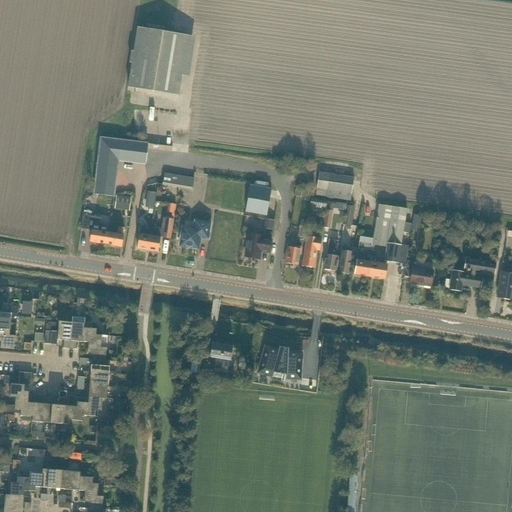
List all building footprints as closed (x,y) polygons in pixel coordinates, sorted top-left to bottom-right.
[(178,96),(188,36),(138,28),(128,88),(178,96)] [(172,147),(139,142),(100,138),(94,194),(114,196),(118,161),(145,164),(148,144),(160,146),(160,147),(160,146),(172,147),(172,148),(172,147)] [(317,188),(316,195),(350,200),(351,194),(352,194),(354,180),(354,178),(319,172),(319,176),(318,184),(317,188)] [(192,190),(194,179),(164,174),(162,185),(192,190)] [(250,186),(246,212),(267,216),(271,189),(250,186)] [(129,211),(131,198),(117,196),(115,209),(129,211)] [(326,208),(333,209),(333,208),(339,209),(340,203),(327,201),(326,208)] [(354,206),(346,204),(343,223),(351,225),(354,206)] [(407,209),(391,206),(379,204),(373,239),(372,245),(375,245),(387,247),(385,261),(406,264),(409,246),(401,245),(403,232),(409,233),(411,224),(405,223),(407,209)] [(329,228),(333,209),(326,208),(323,228),(329,228)] [(99,223),(100,218),(83,215),(81,229),(92,231),(90,241),(106,244),(108,232),(109,225),(99,223)] [(419,229),(421,216),(414,215),(412,228),(419,229)] [(174,218),(166,217),(163,237),(170,238),(174,218)] [(305,237),(307,220),(301,219),(300,228),(299,228),(298,236),(305,237)] [(208,239),(211,223),(195,221),(194,229),(182,227),(179,246),(199,249),(200,238),(208,239)] [(123,235),(124,228),(118,227),(116,234),(108,232),(106,244),(121,246),(123,235)] [(148,251),(151,229),(141,227),(137,249),(148,251)] [(161,237),(162,230),(151,229),(148,251),(158,252),(161,237)] [(271,239),(272,233),(260,232),(259,235),(258,236),(256,236),(249,235),(245,257),(256,258),(259,259),(261,249),(268,250),(269,250),(269,251),(271,241),(271,239)] [(353,241),(354,237),(348,236),(348,240),(345,239),(345,244),(346,244),(344,254),(341,253),(338,272),(349,273),(354,241),(353,241)] [(307,237),(302,266),(314,268),(317,248),(320,249),(321,239),(307,237)] [(370,267),(372,255),(373,251),(375,245),(372,245),(373,239),(360,237),(358,249),(365,250),(364,260),(357,259),(355,272),(355,274),(368,277),(370,268),(370,267)] [(301,254),(303,240),(297,239),(295,248),(288,247),(285,263),(286,263),(287,266),(292,267),(294,264),(298,265),(300,254),(301,254)] [(336,256),(339,241),(329,239),(328,248),(327,255),(326,255),(323,269),(336,271),(338,256),(336,256)] [(373,262),(374,256),(372,255),(370,267),(370,268),(368,277),(384,279),(387,264),(385,264),(373,262)] [(446,279),(445,287),(449,288),(449,290),(461,292),(462,285),(481,288),(481,284),(482,282),(482,279),(483,279),(493,280),(494,275),(496,263),(466,258),(464,270),(464,273),(452,271),(451,280),(446,279)] [(413,268),(414,262),(407,261),(404,277),(411,278),(410,284),(418,285),(418,284),(421,284),(421,285),(431,287),(433,271),(413,268)] [(511,300),(511,273),(501,272),(497,298),(511,300)] [(10,330),(10,329),(12,313),(0,312),(0,334),(3,335),(4,329),(10,330)] [(70,348),(72,322),(59,321),(58,332),(57,340),(64,340),(63,348),(70,348)] [(85,323),(84,323),(72,322),(70,348),(76,349),(77,341),(83,342),(84,328),(85,323)] [(97,329),(84,328),(83,342),(89,343),(88,347),(95,347),(95,341),(102,342),(102,335),(96,335),(97,329)] [(14,349),(16,330),(10,329),(10,330),(4,329),(3,335),(0,334),(0,341),(1,342),(0,348),(14,349)] [(106,361),(106,360),(108,336),(102,335),(102,342),(95,341),(95,347),(88,347),(88,354),(92,354),(92,360),(106,361)] [(233,347),(212,343),(212,344),(211,348),(207,348),(207,354),(210,354),(210,357),(211,357),(210,361),(199,359),(199,361),(192,360),(190,372),(212,377),(216,357),(231,360),(232,354),(235,355),(236,349),(233,348),(233,347)] [(280,351),(266,347),(258,372),(273,377),(275,372),(285,374),(285,379),(300,379),(302,353),(287,353),(287,349),(286,349),(286,350),(281,349),(281,348),(280,351)] [(106,361),(92,360),(80,358),(79,365),(91,366),(91,372),(109,373),(110,361),(106,360),(106,361)] [(108,386),(109,373),(91,372),(90,384),(108,386)] [(19,384),(19,377),(5,376),(4,384),(11,385),(10,397),(15,398),(15,403),(21,404),(22,398),(28,398),(29,391),(25,391),(25,385),(19,384)] [(305,391),(317,392),(318,380),(306,379),(305,391)] [(107,398),(108,386),(90,384),(88,397),(103,398),(107,398)] [(45,423),(47,397),(41,396),(40,403),(34,403),(32,417),(32,422),(45,423)] [(53,405),(53,397),(47,397),(45,423),(57,424),(59,405),(53,405)] [(103,398),(88,397),(88,403),(84,403),(83,409),(89,409),(89,416),(96,416),(96,411),(102,411),(103,398)] [(28,402),(28,398),(22,398),(21,404),(15,403),(15,406),(14,410),(20,410),(20,416),(32,417),(34,403),(28,402)] [(84,403),(78,402),(77,402),(77,407),(71,406),(70,420),(83,421),(83,415),(89,416),(89,409),(83,409),(84,403)] [(70,420),(71,406),(59,405),(57,424),(70,425),(70,420)] [(343,465),(340,511),(351,511),(360,511),(363,467),(343,465)] [(54,489),(56,470),(43,469),(43,473),(41,488),(54,489)] [(66,490),(68,471),(56,470),(54,489),(66,490)] [(81,472),(80,472),(68,471),(66,490),(79,491),(80,476),(81,472)] [(41,488),(43,473),(30,472),(29,478),(24,478),(23,484),(29,485),(29,491),(36,492),(36,487),(41,488)] [(93,478),(80,476),(79,491),(85,491),(85,495),(91,496),(92,490),(98,490),(99,484),(93,483),(93,478)] [(23,484),(24,478),(17,477),(17,483),(11,483),(10,495),(24,497),(25,491),(29,491),(29,485),(23,484)] [(98,496),(98,490),(92,490),(91,496),(85,495),(84,502),(89,502),(88,508),(102,509),(103,496),(98,496)] [(10,495),(5,495),(4,507),(31,510),(31,503),(24,503),(24,497),(10,495)]
